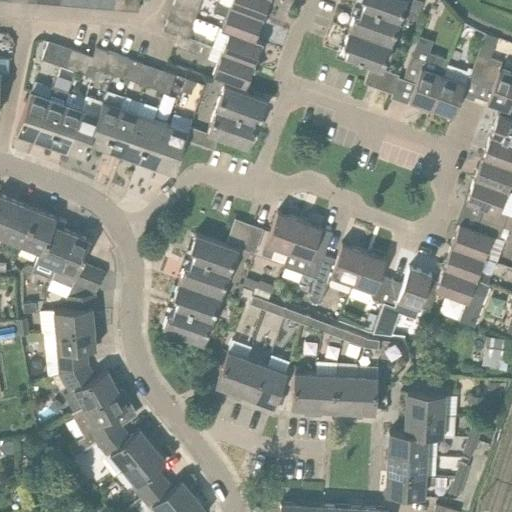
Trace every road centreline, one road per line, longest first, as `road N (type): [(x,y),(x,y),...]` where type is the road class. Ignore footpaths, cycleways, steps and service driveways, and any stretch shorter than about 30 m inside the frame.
road 1 (residential): [(250,189),(299,184),(430,233),(458,154)]
road 2 (residential): [(191,440),(135,358),(125,230)]
road 3 (residential): [(458,154),(287,93)]
road 4 (residential): [(191,440),(229,428),(277,451),(337,454)]
road 5 (residential): [(125,230),(190,175),(250,189)]
road 6 (residential): [(125,230),(97,201),(0,163)]
